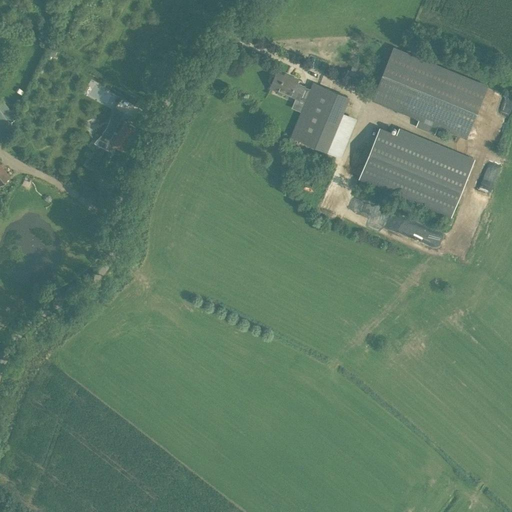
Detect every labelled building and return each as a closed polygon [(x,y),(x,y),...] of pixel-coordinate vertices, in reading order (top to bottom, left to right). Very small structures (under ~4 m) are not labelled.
[(394,48),(373,98),(420,117),(416,126),(435,134),(439,125),(467,137),(487,87),(394,48)] [(277,72),(271,87),(291,95),(292,95),(306,101),(292,136),(327,150),(339,155),(334,167),(339,169),(344,157),(342,155),(357,118),(343,112),(349,97),(314,82),(311,89),(296,83),(297,81),(277,72)] [(1,98),(0,98),(0,135),(12,127),(9,122),(17,116),(11,108),(10,110),(1,98)] [(125,120),(118,132),(115,130),(123,113),(115,109),(107,127),(94,143),(105,148),(113,132),(116,133),(117,134),(113,142),(125,149),(137,127),(125,120)] [(380,126),(359,178),(451,216),(475,158),(399,127),(397,133),(380,126)] [(0,165),(0,183),(9,177),(0,165)] [(355,216),(409,234),(414,219),(360,202),(355,216)] [(464,221),(453,249),(465,254),(476,226),(464,221)]
